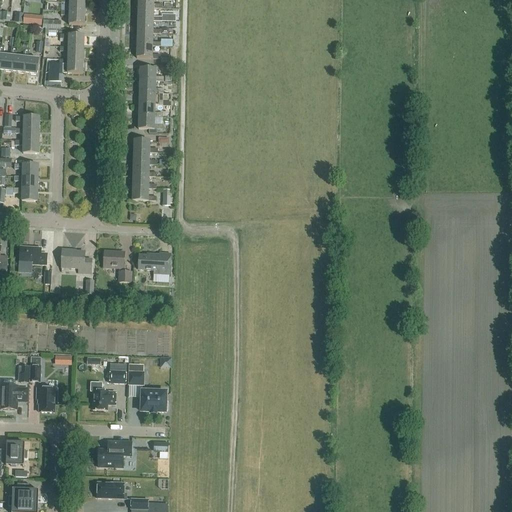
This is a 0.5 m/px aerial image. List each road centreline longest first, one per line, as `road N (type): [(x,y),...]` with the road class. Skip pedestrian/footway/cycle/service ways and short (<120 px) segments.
road 1 (residential): [(52,226),(56,96)]
road 2 (residential): [(101,229),(102,100)]
